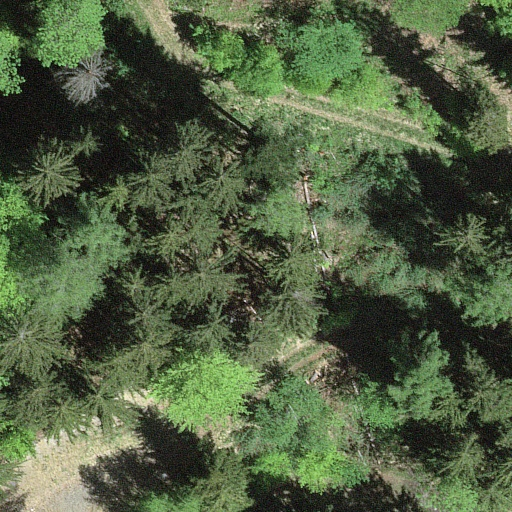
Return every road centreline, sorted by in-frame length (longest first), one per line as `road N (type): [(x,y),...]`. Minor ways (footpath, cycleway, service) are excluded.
road 1 (track): [(57,511),(242,399),(365,344),(511,326)]
road 2 (track): [(511,149),(392,124),(218,61),(148,0)]
road 3 (track): [(468,511),(397,485),(326,485),(268,511)]
